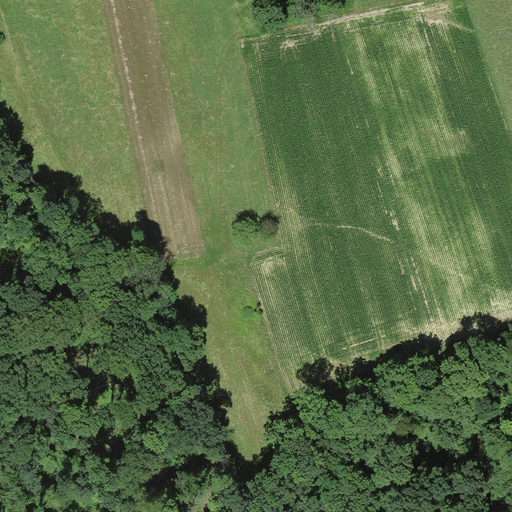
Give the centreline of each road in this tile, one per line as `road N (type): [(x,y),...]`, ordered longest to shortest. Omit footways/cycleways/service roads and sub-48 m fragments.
road 1 (track): [(511,383),(281,511)]
road 2 (track): [(434,0),(257,25)]
